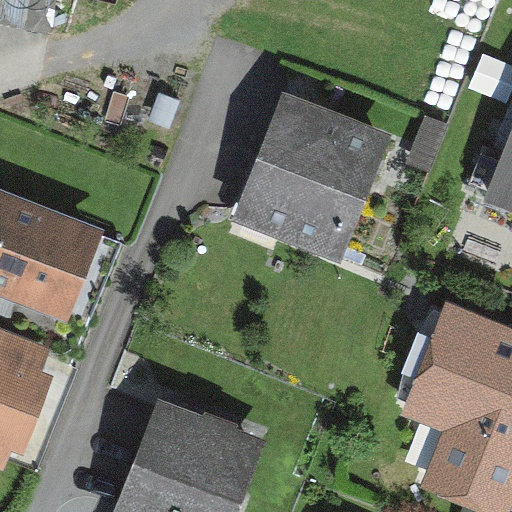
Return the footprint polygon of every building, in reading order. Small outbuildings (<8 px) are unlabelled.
[(378,140),(288,105),(246,214),(337,249),(378,140)] [(511,156),(497,197),(511,202),(511,156)] [(94,239),(0,200),(0,285),(65,311),(94,239)] [(511,338),(449,314),(414,407),(455,423),(432,483),(499,509),(511,474),(511,338)] [(41,358),(0,342),(0,458),(1,459),(41,358)] [(228,511),(252,446),(159,413),(123,511),(228,511)]
